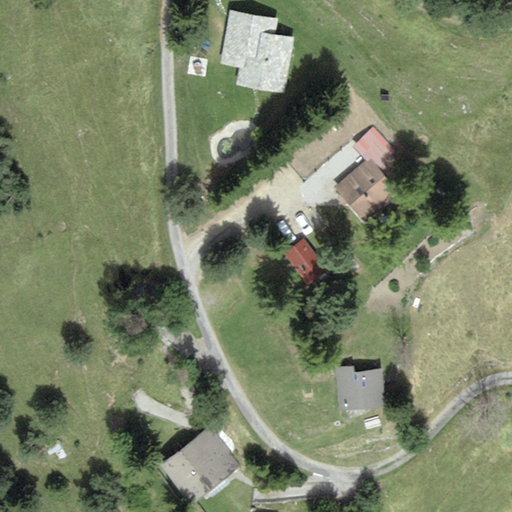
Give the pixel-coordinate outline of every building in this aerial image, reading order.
[(274,19),(226,13),(219,65),(236,68),(233,86),(280,92),(288,36),(272,34),(274,19)] [(411,178),(370,131),(349,149),(362,164),(337,186),(365,218),(411,178)] [(284,246),(303,269),(324,252),(306,229),(284,246)] [(377,368),(332,371),(335,405),(379,402),(377,368)] [(234,465),(206,428),(158,465),(186,502),(234,465)]
